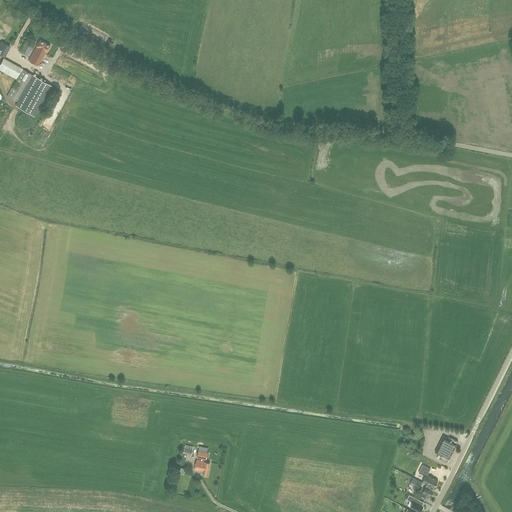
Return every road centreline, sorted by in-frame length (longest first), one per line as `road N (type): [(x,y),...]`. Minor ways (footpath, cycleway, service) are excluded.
road 1 (unclassified): [(511,155),(269,122),(111,61),(20,0)]
road 2 (tertiary): [(433,511),(511,354)]
